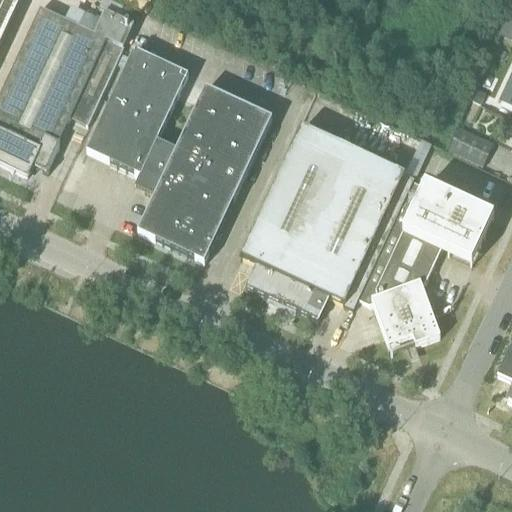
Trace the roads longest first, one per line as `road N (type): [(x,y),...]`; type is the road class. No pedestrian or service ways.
road 1 (unclassified): [(0,226),(444,433)]
road 2 (unclassified): [(444,433),(511,291)]
